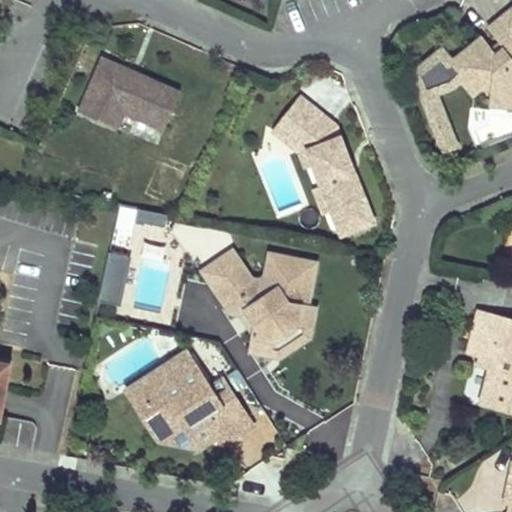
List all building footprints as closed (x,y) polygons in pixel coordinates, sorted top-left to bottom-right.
[(511,9),(489,29),(501,43),(505,48),(497,54),(493,49),(482,37),(454,62),(443,49),(413,75),(434,132),(444,128),(433,99),(438,97),(455,91),(462,85),(471,95),(475,100),(484,92),(493,93),(492,108),(511,109),(511,9)] [(505,48),(501,43),(493,49),(497,54),(505,48)] [(181,94),(103,59),(80,113),(118,130),(125,113),(165,131),(181,94)] [(290,129),(310,104),(298,95),(272,128),(301,152),(308,148),(312,144),(290,129)] [(457,146),(438,97),(433,99),(444,128),(434,132),(440,147),(441,148),(442,149),(444,150),(446,150),(457,146)] [(373,220),(335,124),(310,104),(290,129),(312,144),(308,148),(339,230),(345,231),(373,220)] [(317,263),(269,254),(264,280),(257,281),(251,279),(232,252),(202,271),(229,313),(238,316),(247,310),(257,325),(254,342),(252,353),(272,356),(274,343),(297,327),(311,329),(315,306),(309,304),(317,263)] [(108,253),(104,302),(125,304),(129,255),(108,253)] [(247,310),(238,316),(254,342),(257,325),(247,310)] [(504,403),(511,404),(511,320),(502,318),(478,312),(468,351),(479,354),(492,358),(489,370),(481,402),(503,408),(504,403)] [(297,327),(274,343),(272,356),(281,357),(308,340),(311,329),(297,327)] [(218,439),(221,442),(223,446),(254,427),(235,397),(222,405),(211,388),(188,351),(127,390),(154,433),(179,417),(190,435),(208,423),(218,439)] [(479,354),(476,367),(489,370),(492,358),(479,354)] [(8,370),(0,367),(0,375),(6,377),(8,370)] [(222,405),(235,397),(224,380),(211,388),(222,405)] [(179,417),(154,433),(166,452),(200,450),(218,439),(208,423),(190,435),(179,417)]
